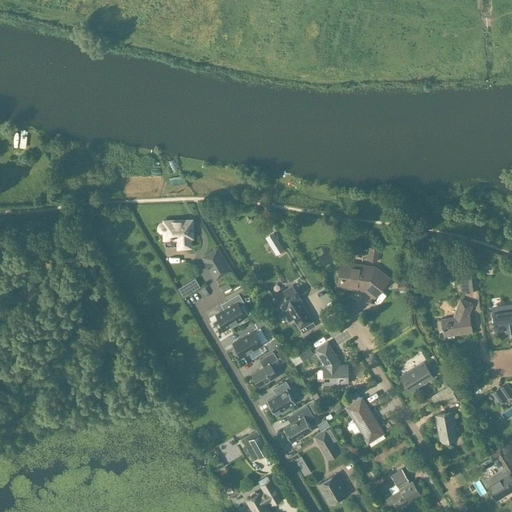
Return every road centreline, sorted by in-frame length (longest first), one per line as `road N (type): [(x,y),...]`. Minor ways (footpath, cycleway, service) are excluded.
road 1 (residential): [(315,511),(194,309),(218,297)]
road 2 (residential): [(463,511),(359,347),(352,309)]
